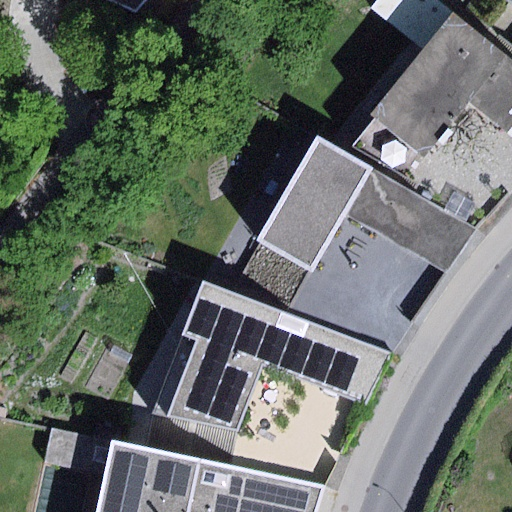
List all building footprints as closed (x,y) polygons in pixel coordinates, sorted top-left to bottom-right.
[(147,0),(109,0),(137,11),(147,0)] [(423,52),(454,14),(436,0),(378,0),(371,10),(423,52)] [(423,52),(373,114),(425,155),(469,101),(506,133),(511,125),(511,62),(454,14),(423,52)] [(318,138),(257,243),(313,273),(346,215),(373,169),(318,138)] [(476,231),(373,169),(346,215),(447,272),(476,231)] [(198,341),(166,418),(238,430),(262,364),(368,405),(392,355),(203,283),(181,337),(198,341)] [(113,442),(97,511),(190,511),(201,460),(113,442)] [(316,511),(325,487),(201,460),(190,511),(316,511)]
